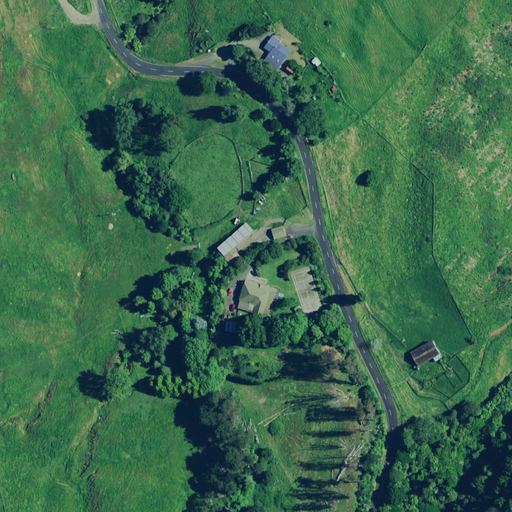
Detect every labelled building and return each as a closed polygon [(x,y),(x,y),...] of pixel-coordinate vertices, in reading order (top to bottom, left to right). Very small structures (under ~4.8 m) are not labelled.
[(281,42),(273,36),(264,48),(270,53),(265,60),(278,70),(292,50),(281,42)] [(321,63),(317,58),(312,62),(316,67),(321,63)] [(298,70),(290,65),(286,70),(294,76),(298,70)] [(335,86),(330,88),(334,95),(338,92),(335,86)] [(253,231),(246,223),(218,248),(225,256),(253,231)] [(286,236),(283,226),(272,230),(275,239),(286,236)] [(277,290),(246,280),(238,308),(259,315),(268,317),(277,290)] [(239,323),(226,322),(225,332),(238,333),(239,323)] [(442,358),(433,341),(412,353),(419,366),(434,358),(435,362),(442,358)]
